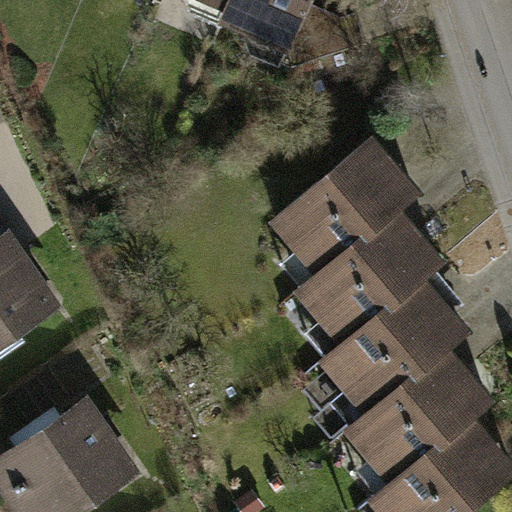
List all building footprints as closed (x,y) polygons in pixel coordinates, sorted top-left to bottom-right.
[(308,0),(230,0),(230,2),(224,14),(289,43),(281,61),(291,65),(365,41),(356,11),(341,15),(308,1),(308,0)] [(276,216),(321,269),(395,207),(415,191),(370,137),(276,216)] [(301,286),(346,338),(419,277),(439,260),(395,207),(321,269),(301,286)] [(0,338),(50,303),(3,236),(0,238),(0,338)] [(325,355),(370,408),(443,346),(463,330),(445,308),(453,301),(435,279),(427,286),(419,277),(346,338),(325,355)] [(350,425),(395,477),(472,413),(488,399),(443,346),(370,408),(350,425)] [(83,403),(6,455),(22,477),(12,484),(31,511),(66,511),(129,469),(83,403)] [(461,511),(511,469),(511,468),(481,431),(485,428),(472,413),(395,477),(375,494),(389,511),(461,511)]
